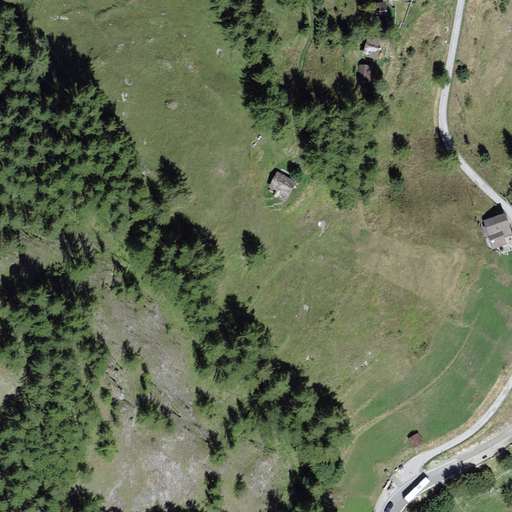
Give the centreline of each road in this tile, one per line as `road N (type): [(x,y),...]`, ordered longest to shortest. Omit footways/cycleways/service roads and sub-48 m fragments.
road 1 (track): [(305,0),(312,19),(287,164)]
road 2 (tertiary): [(511,434),(416,486),(390,511)]
